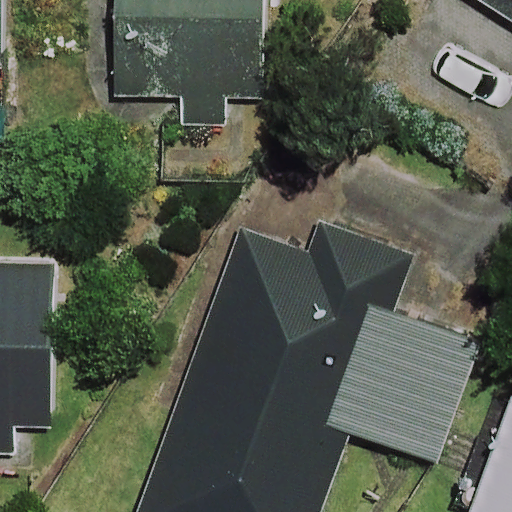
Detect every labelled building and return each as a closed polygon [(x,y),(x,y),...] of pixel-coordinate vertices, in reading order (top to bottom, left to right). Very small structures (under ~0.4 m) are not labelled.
[(0,0),(0,65),(8,66),(10,0),(0,0)] [(184,123),(227,125),(229,95),(253,97),(257,0),(125,0),(122,91),(185,94),(184,123)] [(511,0),(492,0),(511,12),(511,0)] [(482,335),(236,247),(141,511),(321,511),(353,426),(439,457),(482,335)] [(0,262),(0,451),(16,452),(16,426),(60,427),(62,263),(0,262)] [(511,511),(511,414),(477,511),(511,511)]
